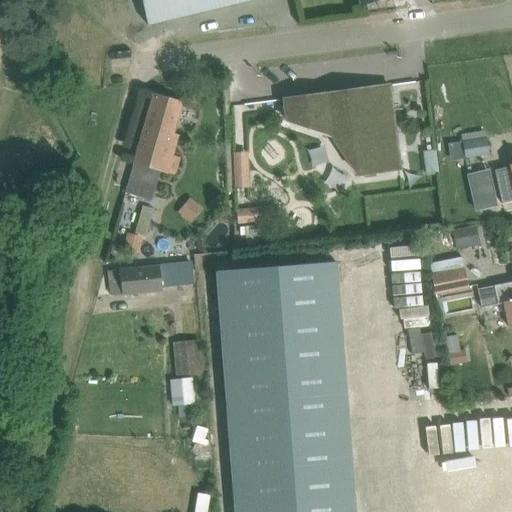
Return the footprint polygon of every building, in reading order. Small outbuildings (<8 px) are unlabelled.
[(142,0),(149,25),(242,0),(142,0)] [(389,84),(342,90),(352,166),(358,174),(400,169),(389,84)] [(342,90),(315,94),(284,98),(286,120),(331,135),(352,166),(342,90)] [(182,101),(173,99),(154,93),(134,163),(125,193),(152,200),(161,170),(167,172),(172,155),(178,135),(173,133),(182,101)] [(486,137),(462,141),(464,156),(488,152),(486,137)] [(248,149),(233,150),(234,186),(249,185),(248,149)] [(425,163),(438,162),(436,149),(423,151),(425,163)] [(511,199),(511,163),(510,164),(510,167),(495,170),(502,202),(511,199)] [(489,170),(469,174),(467,174),(475,210),(497,205),(489,170)] [(276,204),(265,206),(237,209),(238,224),(278,219),(276,204)] [(257,224),(249,225),(250,233),(258,233),(257,224)] [(457,249),(472,246),(469,227),(453,230),(457,249)] [(127,232),(123,248),(122,251),(137,256),(138,252),(139,252),(143,237),(127,232)] [(428,263),(435,295),(469,287),(463,256),(442,261),(428,263)] [(363,511),(347,259),(228,267),(243,511),(363,511)] [(162,290),(160,266),(108,271),(111,295),(162,290)] [(504,302),(509,327),(511,326),(511,281),(477,288),(481,307),(504,302)] [(177,374),(192,373),(203,371),(199,339),(173,342),(177,374)] [(465,350),(460,351),(448,352),(450,364),(466,361),(465,350)] [(170,380),(172,406),(178,405),(179,416),(192,415),(191,403),(195,403),(193,378),(170,380)]
